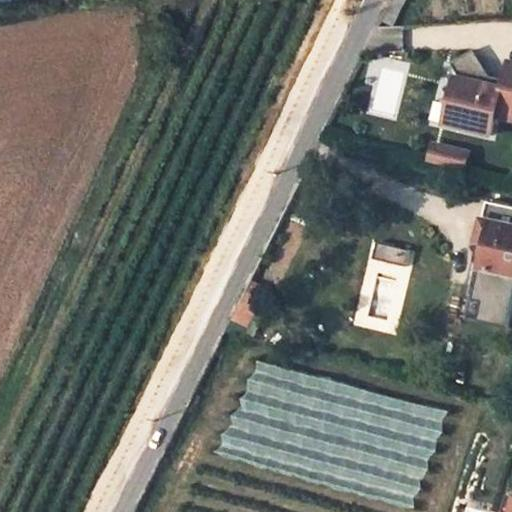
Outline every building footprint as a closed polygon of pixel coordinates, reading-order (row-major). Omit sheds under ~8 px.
[(511,117),(511,60),(509,60),(502,93),(488,89),(492,75),(475,48),(453,62),(462,77),(446,88),(456,104),(451,124),(492,134),(497,114),(511,117)] [(431,161),(466,170),(470,152),(435,144),(431,161)] [(511,311),(511,209),(486,204),(473,264),(481,266),(473,301),(464,299),(460,319),(508,330),(511,311)] [(410,252),(377,244),(373,261),(406,269),(410,252)] [(225,332),(245,338),(271,277),(256,270),(225,332)] [(421,487),(443,414),(262,361),(245,420),(270,427),(273,417),(402,455),(397,473),(404,475),(403,481),(421,487)] [(152,511),(165,489),(154,484),(138,511),(152,511)] [(511,511),(511,498),(506,497),(502,511),(511,511)]
